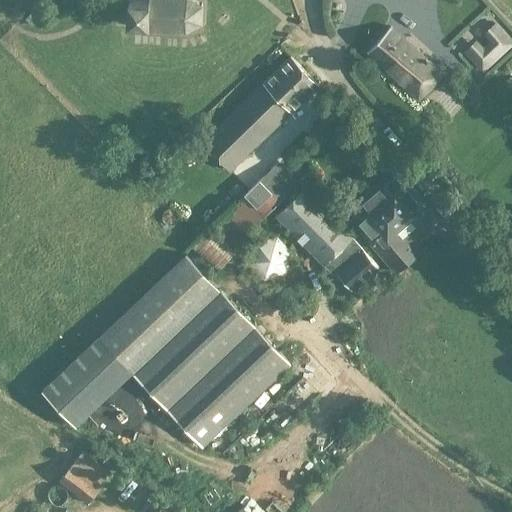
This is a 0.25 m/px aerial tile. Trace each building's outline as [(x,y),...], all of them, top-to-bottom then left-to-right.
[(12,0),(27,14),(39,0),(12,0)] [(148,30),(183,31),(201,22),(202,4),(195,0),(129,0),(127,20),(148,22),(148,30)] [(489,10),(476,20),(483,29),(496,20),(489,10)] [(476,38),(462,51),(481,71),(511,43),(511,39),(496,20),(482,32),(488,40),(484,46),(476,38)] [(368,50),(420,99),(445,74),(392,25),(368,50)] [(202,142),(230,171),(319,83),(291,55),(202,142)] [(244,194),(210,225),(189,247),(216,272),(238,250),(234,246),(246,234),(264,216),(300,182),(279,160),(261,179),(244,194)] [(414,205),(394,180),(402,173),(396,166),(344,211),(353,222),(355,220),(382,252),(381,252),(396,269),(419,249),(412,240),(440,215),(424,196),(414,205)] [(311,182),(274,216),(294,236),(295,235),(323,264),(328,259),(353,285),(377,262),(344,227),(349,223),(311,182)] [(293,261),(293,256),(293,252),(291,247),(287,241),(280,236),(277,235),(271,234),(267,235),(263,236),(256,241),(251,248),(250,251),(249,256),(250,261),(252,266),(256,272),(262,277),(266,278),(272,278),(276,278),(280,277),(287,272),(291,265),(293,261)] [(98,336),(42,392),(77,428),(132,374),(203,447),(290,364),(220,291),(220,292),(184,255),(98,336)] [(87,503),(111,473),(83,450),(58,481),(87,503)] [(289,511),(291,511),(278,493),(269,499),(265,494),(238,511),(289,511)]
